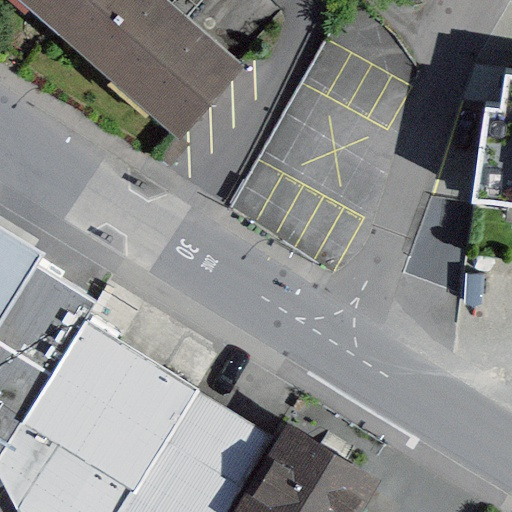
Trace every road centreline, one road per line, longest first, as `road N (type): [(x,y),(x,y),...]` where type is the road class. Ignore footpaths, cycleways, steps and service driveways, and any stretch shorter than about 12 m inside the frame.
road 1 (residential): [(475,0),(338,346)]
road 2 (residential): [(166,235),(261,89),(298,0)]
road 3 (unclassified): [(338,346),(166,235)]
road 4 (unclassified): [(511,453),(338,346)]
road 5 (unclassified): [(166,235),(0,129)]
